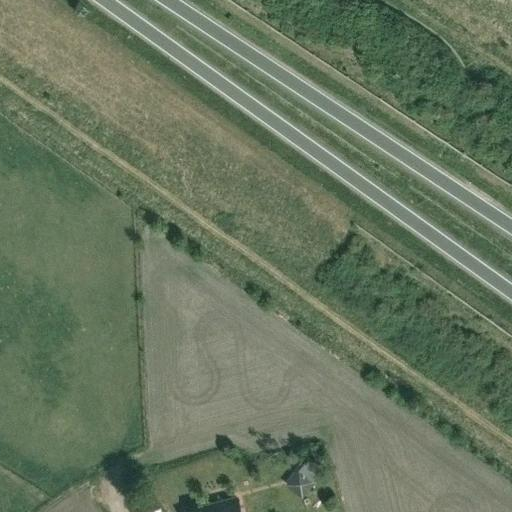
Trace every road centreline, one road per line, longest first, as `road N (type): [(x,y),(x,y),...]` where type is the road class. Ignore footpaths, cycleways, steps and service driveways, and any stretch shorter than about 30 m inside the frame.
road 1 (primary): [(103,0),(511,292)]
road 2 (primary): [(511,228),(165,0)]
